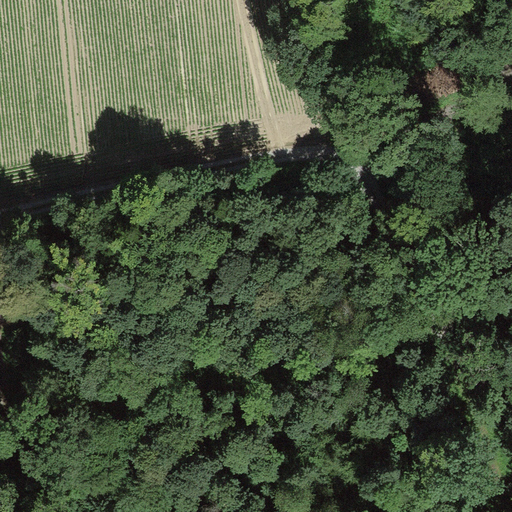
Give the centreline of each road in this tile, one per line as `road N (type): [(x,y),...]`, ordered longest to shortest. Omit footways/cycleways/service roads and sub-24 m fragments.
road 1 (track): [(0,215),(305,152),(352,163),(450,335),(511,367)]
road 2 (track): [(511,66),(352,163)]
road 3 (track): [(492,511),(450,335)]
road 4 (track): [(0,372),(23,511)]
